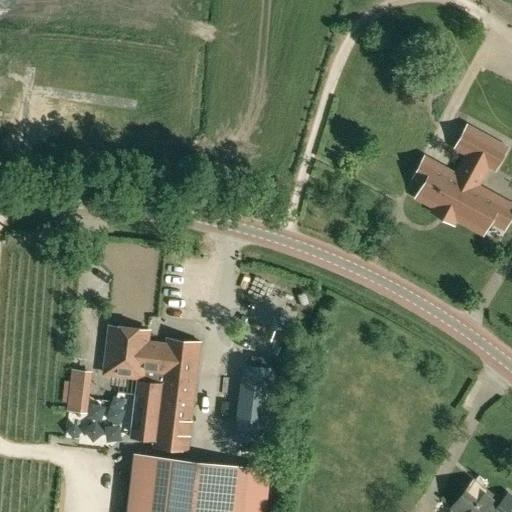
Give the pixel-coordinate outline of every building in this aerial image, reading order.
[(495,168),(507,145),(467,123),(454,148),(467,155),(456,175),(448,171),(440,183),(428,177),(417,197),(466,223),(473,210),(490,219),(501,200),(476,186),(488,164),(495,168)] [(148,330),(109,326),(104,374),(140,378),(140,370),(152,371),(155,343),(147,342),(148,330)] [(199,342),(167,338),(166,344),(155,343),(152,371),(163,373),(155,446),(187,450),(199,342)] [(95,407),(96,368),(77,367),(76,406),(95,407)] [(244,511),(249,466),(134,453),(127,511),(244,511)] [(500,503),(473,481),(451,508),(456,511),(511,511),(511,497),(507,494),(500,503)]
